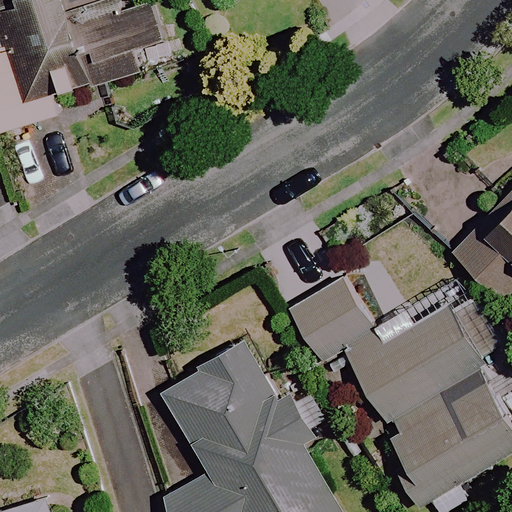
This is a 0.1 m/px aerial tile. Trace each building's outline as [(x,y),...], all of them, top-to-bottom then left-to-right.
[(151,0),(0,0),(0,42),(2,48),(0,48),(0,132),(60,116),(55,98),(141,74),(134,50),(163,42),(151,0)] [(511,195),(452,250),(500,302),(511,290),(511,195)] [(379,339),(347,278),(291,307),(321,363),(347,350),(408,466),(400,471),(422,511),(444,511),(463,502),(455,485),(511,455),(511,418),(450,302),(379,339)] [(347,511),(254,339),(163,389),(209,474),(159,501),(164,511),(347,511)] [(55,511),(52,500),(7,511),(55,511)]
